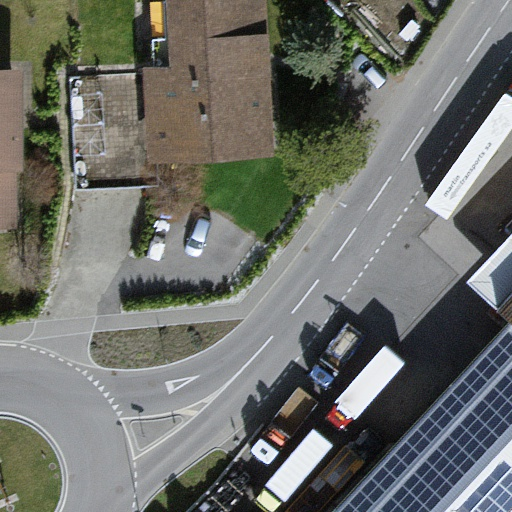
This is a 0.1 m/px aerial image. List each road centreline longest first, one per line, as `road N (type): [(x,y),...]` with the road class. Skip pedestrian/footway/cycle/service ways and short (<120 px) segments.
road 1 (tertiary): [(511,0),(322,277),(248,360)]
road 2 (tertiary): [(101,501),(202,431),(248,360)]
road 3 (tertiary): [(248,360),(182,391),(62,399)]
